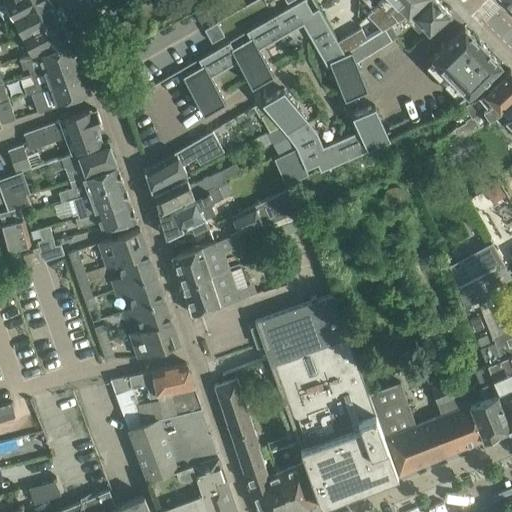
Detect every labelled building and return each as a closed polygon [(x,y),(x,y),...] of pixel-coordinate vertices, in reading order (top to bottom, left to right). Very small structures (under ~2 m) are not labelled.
[(10,0),(3,4),(0,5),(0,12),(5,22),(14,18),(50,0),(49,0),(10,0)] [(50,0),(14,18),(23,35),(33,31),(34,33),(60,20),(50,0)] [(305,0),(300,0),(272,16),(283,35),(302,24),(316,47),(335,36),(318,7),(312,11),(305,0)] [(364,0),(373,9),(368,14),(375,22),(382,29),(408,13),(410,11),(422,0),(364,0)] [(438,0),(422,0),(410,11),(428,31),(434,26),(450,12),(438,0)] [(511,0),(503,0),(511,9),(511,0)] [(205,4),(194,11),(201,23),(213,17),(205,4)] [(123,49),(146,35),(132,15),(110,29),(123,49)] [(233,47),(232,48),(239,60),(237,61),(251,85),(254,83),(272,72),(259,49),(283,35),(272,16),(246,31),(249,38),(233,47)] [(33,31),(23,35),(23,36),(32,53),(72,42),(60,20),(34,33),(33,31)] [(217,22),(204,30),(211,42),(224,35),(217,22)] [(464,26),(431,58),(467,96),(473,92),(501,65),(485,47),(486,46),(482,42),(481,44),(464,26)] [(360,28),(339,41),(346,53),(351,50),(355,47),(360,44),(359,43),(362,41),(367,38),(362,30),(360,28)] [(385,29),(379,33),(385,44),(391,40),(385,29)] [(379,33),(373,36),(379,47),(385,44),(379,33)] [(335,36),(316,47),(328,68),(331,66),(344,97),(363,88),(363,89),(367,87),(356,62),(351,51),(345,54),(335,36)] [(373,36),(367,40),(374,51),(379,47),(373,36)] [(367,40),(361,43),(368,55),(374,51),(367,40)] [(199,67),(182,77),(203,112),(206,111),(206,110),(224,100),(211,76),(237,61),(239,60),(232,48),(233,47),(229,41),(195,60),(199,67)] [(32,53),(19,58),(22,67),(23,69),(28,67),(30,74),(41,70),(78,59),(72,42),(32,53)] [(360,44),(355,47),(362,58),(368,55),(361,43),(360,44)] [(355,47),(351,50),(351,51),(356,62),(362,58),(355,47)] [(30,74),(20,77),(22,83),(26,94),(31,92),(84,75),(78,59),(41,70),(30,74)] [(438,151),(440,150),(468,131),(493,115),(500,110),(510,104),(511,101),(511,71),(510,69),(490,87),(484,93),(484,92),(482,92),(463,104),(470,116),(464,120),(465,121),(432,142),(438,151)] [(84,75),(31,92),(37,110),(58,104),(57,102),(90,92),(84,75)] [(2,83),(0,83),(0,102),(9,100),(2,83)] [(290,139),(295,145),(315,131),(308,121),(283,89),(265,99),(261,101),(269,111),(281,126),(290,139)] [(0,120),(0,121),(5,119),(15,116),(9,100),(0,102),(0,120)] [(493,115),(492,115),(502,125),(507,120),(511,124),(511,106),(510,104),(500,110),(493,115)] [(358,130),(341,138),(350,158),(390,140),(374,105),(371,106),(352,115),(358,130)] [(101,143),(95,128),(102,125),(96,110),(90,113),(89,109),(23,133),(29,148),(65,135),(71,152),(58,158),(57,157),(45,161),(46,163),(55,160),(94,145),(101,143)] [(269,111),(259,116),(270,132),(281,126),(269,111)] [(290,139),(281,126),(270,132),(255,140),(259,148),(271,142),(278,155),(296,146),(295,145),(290,139)] [(147,169),(145,170),(151,191),(169,183),(187,175),(182,165),(195,157),(199,163),(223,151),(212,130),(212,131),(211,130),(175,151),(176,153),(159,163),(147,169)] [(315,131),(295,145),(296,146),(296,147),(305,169),(317,164),(320,171),(350,158),(341,138),(323,146),(317,132),(315,131)] [(472,146),(466,136),(461,140),(467,150),(472,146)] [(94,145),(55,160),(47,163),(50,172),(65,167),(69,181),(117,165),(108,140),(101,143),(94,145)] [(16,172),(16,173),(21,171),(31,167),(22,144),(7,149),(16,172)] [(452,145),(445,150),(451,160),(458,155),(452,145)] [(278,155),(273,157),(284,183),(307,172),(305,169),(296,147),(296,146),(278,155)] [(446,160),(441,150),(430,156),(428,153),(404,165),(405,168),(410,178),(446,160)] [(69,181),(71,188),(64,190),(58,191),(61,201),(68,199),(123,182),(117,165),(69,181)] [(225,176),(222,169),(210,175),(190,185),(186,178),(152,194),(159,214),(215,185),(210,176),(218,172),(220,175),(225,176)] [(16,172),(0,178),(0,187),(7,208),(27,200),(25,193),(29,192),(21,171),(16,173),(16,172)] [(215,185),(159,214),(166,237),(190,226),(194,234),(208,228),(204,219),(215,214),(210,203),(222,197),(233,192),(228,182),(225,176),(220,175),(218,172),(210,176),(215,185)] [(123,182),(68,199),(72,214),(77,213),(78,215),(129,200),(129,198),(123,182)] [(254,205),(231,216),(238,234),(264,224),(298,209),(289,188),(254,205)] [(137,220),(129,200),(78,215),(78,217),(75,218),(78,227),(97,221),(101,228),(137,220)] [(30,244),(20,206),(0,212),(0,229),(6,250),(30,244)] [(270,228),(274,238),(308,226),(304,216),(270,228)] [(41,238),(36,240),(39,249),(37,250),(37,251),(40,258),(42,257),(43,261),(44,261),(61,255),(61,254),(63,254),(64,254),(62,249),(60,243),(54,245),(50,225),(38,229),(41,238)] [(98,242),(103,257),(106,266),(118,263),(148,252),(145,243),(140,229),(98,242)] [(230,269),(224,250),(235,247),(234,245),(241,243),(238,234),(238,233),(172,256),(182,285),(230,269)] [(492,241),(451,263),(463,286),(477,279),(486,297),(491,309),(502,331),(492,335),(495,341),(501,357),(511,352),(511,326),(508,325),(486,274),(504,265),(492,241)] [(77,250),(67,253),(73,268),(83,264),(77,250)] [(154,271),(148,252),(118,263),(122,276),(111,280),(114,288),(155,274),(154,271)] [(73,268),(78,282),(88,278),(83,264),(73,268)] [(230,269),(182,285),(191,314),(210,308),(248,296),(250,295),(247,285),(241,267),(231,270),(230,269)] [(159,286),(155,274),(114,288),(117,296),(128,292),(133,307),(163,296),(159,286)] [(463,286),(459,289),(465,305),(486,297),(477,279),(463,286)] [(396,474),(332,292),(316,298),(315,295),(310,297),(311,300),(287,308),(354,480),(358,489),(382,480),(393,475),(396,474)] [(93,296),(84,299),(87,310),(97,306),(93,296)] [(171,319),(164,300),(163,296),(133,307),(122,310),(123,314),(125,319),(136,315),(139,325),(141,329),(171,319)] [(320,504),(358,489),(354,480),(287,308),(255,319),(285,406),(289,416),(295,432),(298,441),(320,504)] [(478,314),(469,318),(474,329),(483,326),(478,314)] [(138,357),(168,347),(179,343),(171,319),(141,329),(129,333),(133,343),(138,357)] [(103,323),(93,327),(98,339),(108,336),(103,323)] [(98,339),(103,353),(113,350),(108,336),(98,339)] [(495,341),(480,347),(488,364),(491,373),(509,428),(511,426),(511,352),(501,357),(495,341)] [(482,399),(470,404),(482,439),(509,428),(480,347),(486,365),(475,370),(481,385),(477,387),(482,399)] [(103,353),(105,360),(115,357),(113,350),(103,353)] [(149,397),(170,392),(175,414),(201,407),(186,362),(170,366),(111,379),(115,390),(128,428),(156,419),(150,403),(140,407),(133,386),(146,383),(149,397)] [(215,383),(238,453),(247,482),(256,511),(286,511),(274,474),(269,475),(259,446),(260,446),(237,376),(215,383)] [(482,439),(470,404),(465,392),(464,392),(461,383),(457,385),(454,377),(446,380),(431,386),(430,386),(441,416),(418,425),(431,460),(457,450),(482,439)] [(431,460),(418,425),(416,426),(400,381),(369,393),(398,474),(431,460)] [(175,414),(157,418),(158,419),(156,419),(128,428),(152,494),(159,511),(207,511),(205,502),(201,492),(192,463),(218,454),(201,407),(175,414)] [(295,432),(282,437),(285,446),(298,441),(295,432)] [(201,492),(205,502),(207,511),(237,511),(218,454),(192,463),(201,492)] [(298,511),(316,506),(302,465),(274,474),(286,511),(298,511)] [(55,481),(33,486),(37,502),(61,494),(55,481)] [(73,504),(52,511),(103,511),(116,507),(115,504),(114,501),(108,489),(73,504)] [(455,493),(446,511),(465,511),(470,500),(455,493)] [(118,511),(151,511),(143,494),(116,506),(115,504),(116,507),(118,510),(118,511)]
